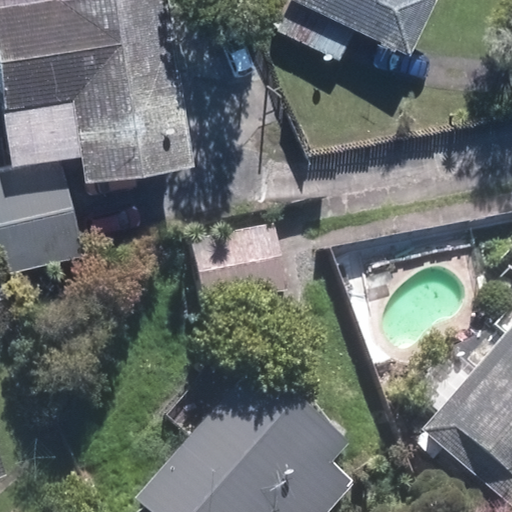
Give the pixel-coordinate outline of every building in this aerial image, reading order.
[(158,0),(7,0),(0,1),(0,137),(3,160),(72,151),(75,176),(181,162),(158,0)] [(287,0),(289,1),(273,31),(333,61),(348,28),(401,53),(426,0),(287,0)] [(0,261),(73,246),(72,240),(54,158),(0,169),(0,261)] [(268,230),(186,246),(200,314),(282,298),(268,230)] [(511,511),(511,329),(413,445),(492,511),(511,511)] [(127,507),(132,511),(330,511),(366,471),(250,368),(127,507)]
